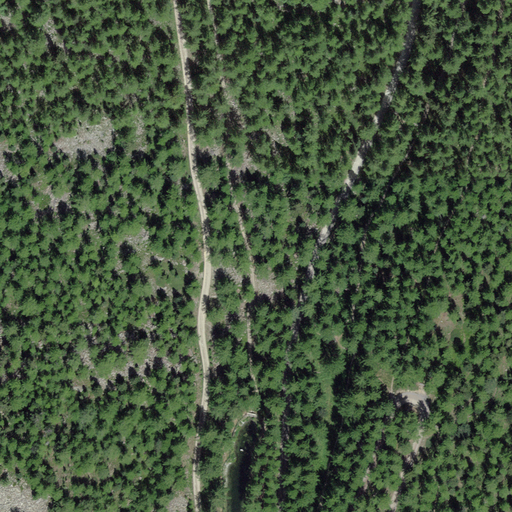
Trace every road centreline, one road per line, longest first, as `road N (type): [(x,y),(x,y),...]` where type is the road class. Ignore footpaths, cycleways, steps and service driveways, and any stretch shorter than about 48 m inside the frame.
road 1 (track): [(414,0),(398,67),(319,242),(292,328),(281,511)]
road 2 (track): [(199,511),(207,262),(175,0)]
road 3 (track): [(344,511),(399,397)]
